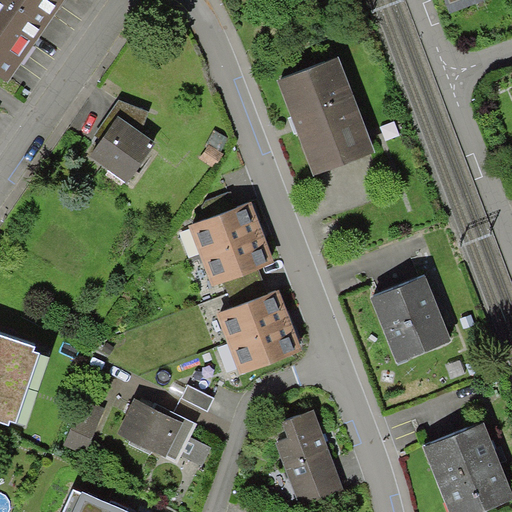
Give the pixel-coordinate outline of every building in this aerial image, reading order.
[(0,0),(0,1),(38,28),(58,0),(0,0)] [(0,67),(8,73),(38,28),(0,1),(0,67)] [(337,56),(279,77),(314,172),(372,150),(337,56)] [(141,130),(148,107),(121,98),(98,128),(104,133),(90,152),(109,166),(114,160),(131,172),(155,140),(141,130)] [(250,199),(190,222),(202,252),(261,229),(250,199)] [(261,229),(202,252),(213,282),(273,259),(261,229)] [(425,274),(373,294),(393,343),(401,339),(407,355),(451,337),(425,274)] [(277,287),(218,309),(229,339),(288,317),(277,287)] [(288,317),(229,339),(240,369),(299,347),(288,317)] [(34,341),(0,330),(0,417),(8,420),(10,415),(15,416),(38,349),(32,347),(34,341)] [(154,407),(136,398),(120,430),(176,458),(196,420),(157,401),(154,407)] [(337,472),(314,407),(284,418),(290,435),(278,439),(294,484),(305,480),(311,497),(339,487),(334,473),(337,472)] [(511,481),(485,417),(426,441),(432,458),(429,459),(446,501),(449,499),(454,511),(473,511),(511,496),(511,481)] [(128,511),(74,488),(63,511),(128,511)]
